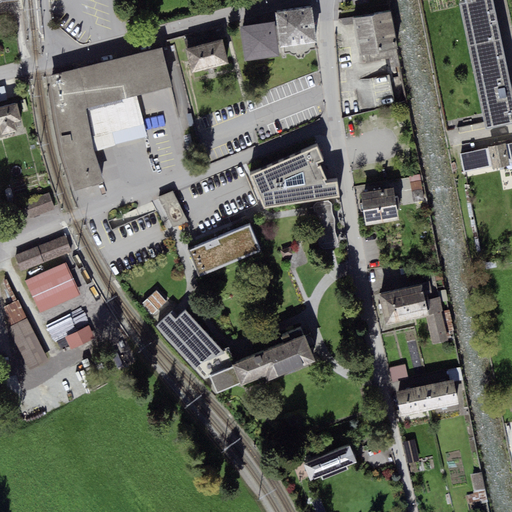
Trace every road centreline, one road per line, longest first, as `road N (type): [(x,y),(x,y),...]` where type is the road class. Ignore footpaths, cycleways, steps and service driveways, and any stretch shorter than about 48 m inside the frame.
road 1 (residential): [(327,0),(356,241),(412,511)]
road 2 (residential): [(53,60),(287,0)]
